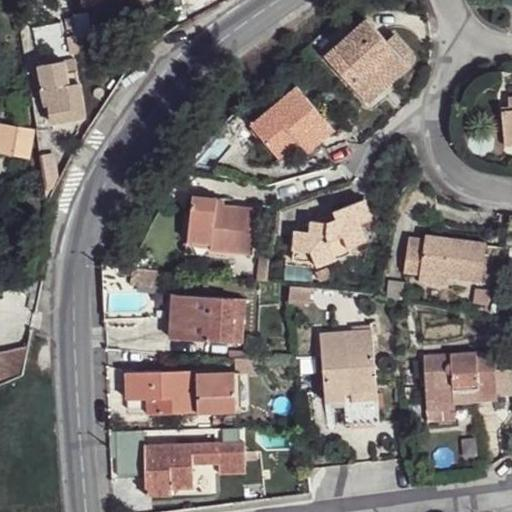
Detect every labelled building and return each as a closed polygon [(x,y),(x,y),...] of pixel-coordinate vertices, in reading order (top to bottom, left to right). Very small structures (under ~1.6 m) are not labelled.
[(80,0),(82,8),(106,3),(105,0),(128,0),(129,2),(138,0),(80,0)] [(173,9),(175,20),(187,18),(184,7),(173,9)] [(72,16),(76,41),(90,38),(87,24),(88,24),(87,13),(72,16)] [(371,21),(328,60),(369,110),(411,71),(391,46),(371,21)] [(403,36),(391,46),(411,71),(415,53),(403,36)] [(65,62),(67,74),(78,72),(76,60),(65,62)] [(50,107),(53,125),(85,118),(78,72),(67,74),(65,62),(40,66),(44,90),(42,91),(45,108),(50,107)] [(297,86),(252,127),(285,163),(326,124),(297,86)] [(32,130),(0,123),(0,152),(28,158),(32,130)] [(44,171),(45,181),(56,178),(52,154),(42,155),(41,155),(44,171)] [(192,197),(183,239),(211,241),(211,253),(226,255),(251,257),(257,217),(223,210),(206,211),(208,198),(192,197)] [(208,198),(206,211),(223,210),(225,200),(208,198)] [(290,241),(289,265),(311,268),(312,274),(346,257),(343,252),(361,244),(357,230),(366,226),(358,205),(322,220),(325,231),(313,236),(308,230),(302,234),(304,241),(290,241)] [(183,239),(182,257),(225,264),(226,255),(211,253),(211,241),(183,239)] [(447,283),(489,291),(485,248),(411,242),(407,271),(423,281),(422,291),(448,293),(447,283)] [(166,295),(166,316),(175,316),(192,317),(191,296),(166,295)] [(191,296),(192,317),(175,316),(174,338),(246,342),(246,295),(191,296)] [(326,337),(326,407),(342,409),(342,396),(379,396),(376,337),(326,337)] [(0,379),(22,375),(28,346),(0,354),(0,379)] [(422,356),(425,402),(456,401),(499,400),(494,350),(422,356)] [(123,380),(123,404),(156,401),(156,419),(195,419),(195,377),(123,380)] [(195,377),(195,419),(236,418),(237,379),(195,377)] [(342,396),(342,409),(378,407),(379,396),(342,396)] [(123,404),(122,420),(156,419),(156,401),(123,404)] [(456,401),(425,402),(425,415),(457,411),(456,401)] [(378,407),(342,409),(345,431),(381,430),(378,407)] [(142,449),(145,501),(173,501),(174,493),(190,489),(189,467),(205,466),(219,465),(220,477),(248,474),(244,442),(142,449)] [(189,467),(190,489),(208,489),(205,466),(189,467)]
